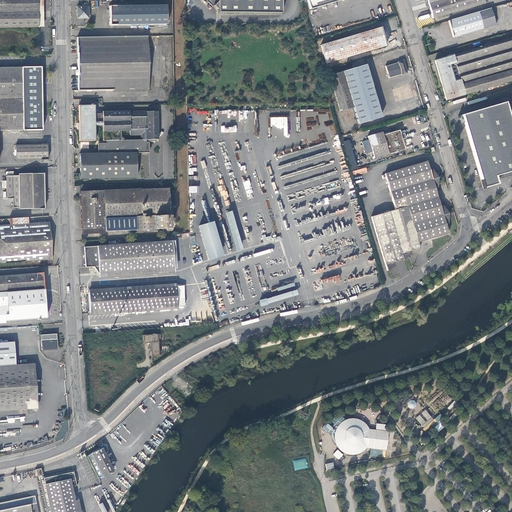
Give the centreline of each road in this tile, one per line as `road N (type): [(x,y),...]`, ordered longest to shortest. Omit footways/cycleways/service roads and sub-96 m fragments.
road 1 (tertiary): [(79,442),(174,362),(210,343),(360,304),(449,257),(468,237)]
road 2 (unclassified): [(60,0),(79,442)]
road 3 (tertiary): [(468,237),(400,0)]
